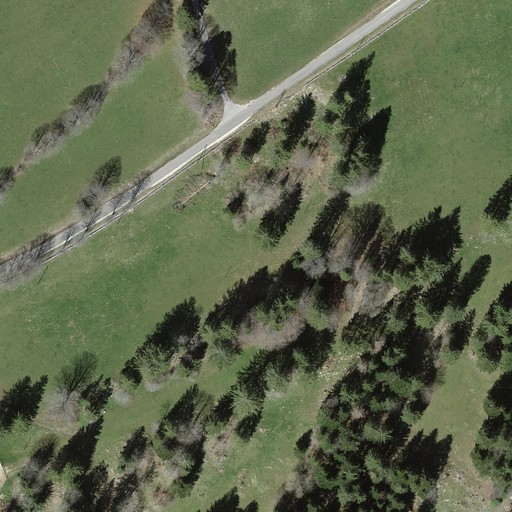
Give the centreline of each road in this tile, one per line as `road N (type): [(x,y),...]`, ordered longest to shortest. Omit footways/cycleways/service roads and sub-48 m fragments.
road 1 (unclassified): [(417,0),(162,175),(0,271)]
road 2 (track): [(234,125),(194,0)]
